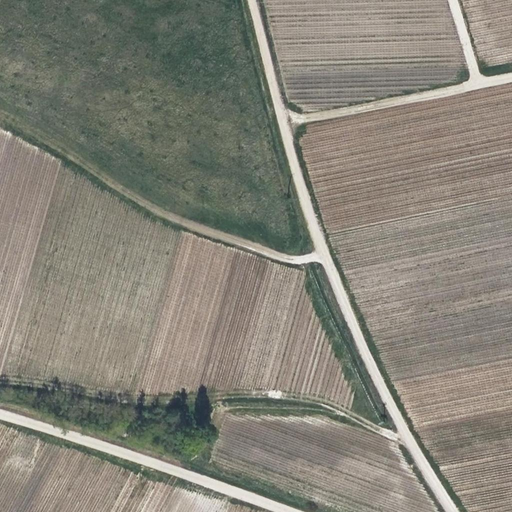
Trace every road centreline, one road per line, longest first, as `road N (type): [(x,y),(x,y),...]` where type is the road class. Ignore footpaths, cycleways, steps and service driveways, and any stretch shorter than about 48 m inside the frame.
road 1 (unclassified): [(248,0),(308,222),(376,401),(449,511)]
road 2 (track): [(401,439),(297,390),(131,397),(0,378)]
road 3 (track): [(321,256),(289,256),(163,214),(0,124)]
road 4 (unclassified): [(0,412),(295,511)]
road 5 (track): [(415,99),(280,120)]
